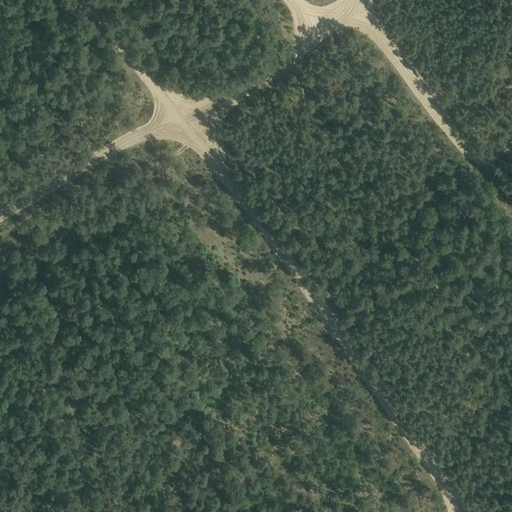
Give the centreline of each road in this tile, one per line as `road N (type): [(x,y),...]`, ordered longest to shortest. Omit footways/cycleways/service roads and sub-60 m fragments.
road 1 (track): [(469,511),(89,0)]
road 2 (unknown): [(352,3),(476,164),(511,139)]
